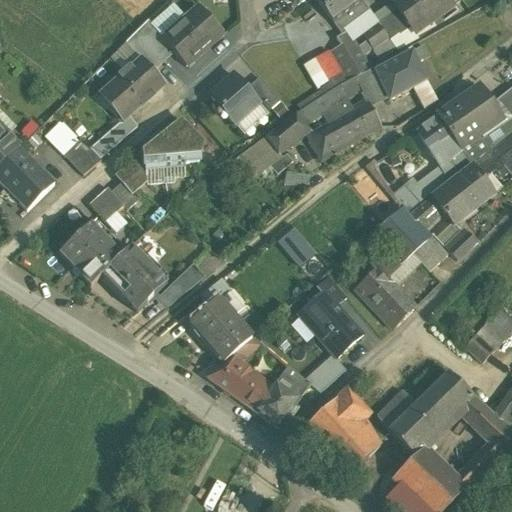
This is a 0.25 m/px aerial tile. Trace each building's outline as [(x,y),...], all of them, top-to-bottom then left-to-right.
[(360,0),(314,0),(339,33),(369,11),(360,0)] [(447,0),(396,0),(391,4),(396,10),(410,29),(412,33),(430,19),(433,23),(453,8),(447,0)] [(154,16),(161,27),(178,17),(171,5),(154,16)] [(396,10),(386,17),(399,34),(400,36),(410,29),(396,10)] [(219,38),(195,11),(163,39),(162,41),(173,54),(186,68),(219,38)] [(399,34),(386,17),(376,24),(377,26),(387,39),(389,41),(399,34)] [(163,39),(147,22),(134,35),(163,63),(173,54),(162,41),(163,39)] [(377,26),(364,35),(372,49),(387,39),(377,26)] [(370,71),(347,33),(341,36),(336,40),(342,49),(358,77),(370,71)] [(163,63),(134,35),(125,44),(139,60),(151,73),(163,63)] [(421,46),(411,51),(412,53),(418,64),(427,59),(421,46)] [(358,77),(342,49),(331,55),(347,83),(354,79),(358,77)] [(418,64),(412,53),(375,73),(390,101),(427,81),(418,64)] [(139,60),(103,92),(127,118),(163,86),(151,73),(139,60)] [(233,77),(209,98),(234,126),(258,105),(247,92),(233,77)] [(347,83),(339,88),(347,101),(351,98),(352,94),(360,89),(354,79),(347,83)] [(277,100),(260,81),(247,92),(258,105),(264,112),(277,100)] [(367,137),(354,112),(347,101),(339,88),(314,104),(329,128),(332,127),(334,131),(310,142),(321,163),(367,137)] [(511,89),(495,103),(503,112),(511,123),(511,89)] [(458,151),(473,140),(479,149),(464,161),(467,166),(491,150),(507,138),(492,121),(493,120),(485,111),(479,115),(467,98),(438,118),(458,151)] [(381,129),(367,104),(354,112),(367,137),(381,129)] [(511,123),(503,112),(493,120),(492,121),(507,138),(511,133),(511,123)] [(458,151),(438,118),(417,133),(447,181),(468,167),(467,166),(464,161),(458,151)] [(297,119),(269,140),(280,154),(307,133),(297,119)] [(180,122),(161,139),(158,135),(149,142),(152,146),(143,154),(142,153),(136,159),(137,160),(116,178),(131,194),(141,186),(174,183),(174,179),(185,178),(184,165),(199,164),(198,156),(202,147),(180,122)] [(59,126),(45,139),(61,155),(75,142),(59,126)] [(0,130),(0,169),(18,152),(19,150),(0,130)] [(511,135),(458,179),(480,207),(495,195),(494,195),(483,181),(491,175),(495,172),(502,181),(509,175),(511,179),(511,135)] [(100,162),(79,141),(61,158),(82,179),(100,162)] [(18,152),(0,169),(0,187),(26,214),(53,187),(18,152)] [(287,156),(272,168),(278,176),(293,164),(287,156)] [(491,175),(483,181),(494,195),(502,189),(491,175)] [(453,228),(480,207),(458,179),(443,191),(442,191),(431,200),(442,213),(453,228)] [(421,185),(410,194),(419,204),(420,204),(438,188),(434,182),(424,190),(421,185)] [(137,203),(121,185),(110,194),(123,208),(126,212),(137,203)] [(404,187),(393,196),(408,214),(419,204),(410,194),(404,187)] [(107,190),(88,207),(104,225),(123,208),(110,194),(107,190)] [(431,200),(418,210),(419,211),(409,219),(407,222),(417,233),(417,232),(442,213),(431,200)] [(402,210),(372,236),(380,245),(383,243),(404,265),(411,257),(426,243),(426,242),(417,232),(417,233),(407,222),(409,219),(402,210)] [(91,226),(59,256),(89,288),(101,278),(121,258),(91,226)] [(295,270),(314,257),(294,228),(275,241),(295,270)] [(463,237),(460,233),(443,249),(456,263),(476,244),(467,235),(466,235),(463,237)] [(447,256),(430,239),(426,242),(426,243),(411,257),(418,265),(428,275),(447,256)] [(121,258),(101,278),(136,315),(166,286),(130,249),(121,258)] [(400,268),(386,254),(370,270),(374,273),(391,291),(418,265),(411,257),(404,265),(400,268)] [(189,264),(153,302),(165,313),(201,275),(189,264)] [(391,291),(374,273),(354,292),(393,332),(412,313),(391,291)] [(344,299),(328,280),(317,290),(323,296),(325,295),(335,307),(344,299)] [(219,281),(198,299),(208,310),(216,303),(217,305),(229,294),(219,281)] [(335,307),(325,295),(323,296),(298,319),(334,361),(361,337),(335,307)] [(217,305),(216,303),(208,310),(190,326),(224,365),(230,360),(250,343),(217,305)] [(494,354),(476,337),(465,349),(483,366),(494,354)] [(288,370),(253,340),(250,343),(230,360),(238,366),(249,351),(268,367),(283,377),(288,370)] [(238,366),(230,360),(224,365),(207,380),(255,415),(273,391),(238,366)] [(283,377),(273,391),(255,415),(277,431),(310,388),(288,370),(283,377)] [(417,407),(414,410),(436,434),(457,414),(473,398),(448,374),(417,407)] [(346,391),(301,433),(346,480),(380,449),(364,422),(370,416),(346,391)] [(402,393),(377,419),(390,435),(414,410),(417,407),(402,393)] [(511,393),(494,418),(511,435),(511,393)] [(511,435),(494,418),(473,398),(457,414),(490,445),(501,455),(511,442),(511,435)] [(413,457),(436,434),(414,410),(390,435),(413,457)] [(490,445),(447,491),(457,500),(501,455),(490,445)] [(447,491),(415,460),(395,482),(427,511),(446,511),(457,500),(447,491)] [(210,511),(225,487),(209,478),(194,504),(209,511),(210,511)]
